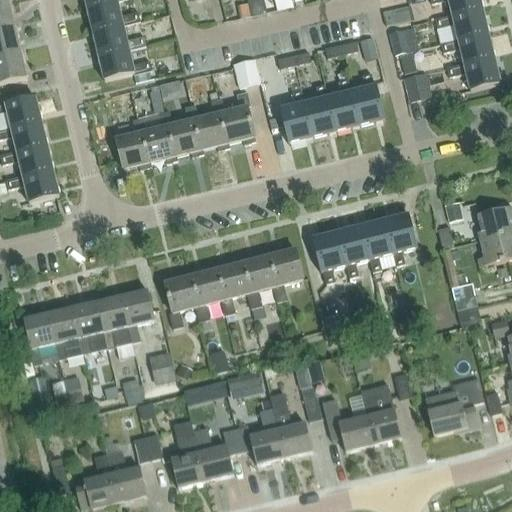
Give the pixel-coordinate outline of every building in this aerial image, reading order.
[(85,0),(88,11),(118,4),(134,1),(133,0),(85,0)] [(452,18),(483,11),(480,0),(431,0),(432,6),(448,2),(452,18)] [(94,36),(124,29),(140,25),(138,16),(122,20),(118,4),(88,11),(94,36)] [(0,33),(15,30),(9,6),(0,7),(0,33)] [(458,43),(489,36),(483,11),(452,18),(436,22),(438,30),(455,26),(458,43)] [(100,60),(130,53),(146,49),(144,41),(128,44),(124,29),(94,36),(100,60)] [(393,34),(402,75),(421,71),(412,29),(393,34)] [(0,33),(0,59),(21,55),(15,30),(0,33)] [(464,67),(495,60),(489,36),(458,43),(442,47),(444,55),(461,51),(464,67)] [(361,44),(366,64),(379,61),(374,41),(361,44)] [(356,47),(341,50),(343,59),(358,56),(356,47)] [(327,63),(343,59),(341,50),(325,54),(327,63)] [(130,53),(100,60),(105,84),(152,73),(150,66),(134,69),(130,53)] [(0,86),(27,80),(21,55),(0,59),(0,86)] [(309,58),(294,61),(295,69),(311,66),(309,58)] [(495,60),(464,67),(448,71),(450,79),(467,75),(471,93),(501,86),(495,60)] [(295,69),(294,61),(278,65),(280,72),(295,69)] [(404,82),(410,106),(432,101),(427,77),(404,82)] [(352,97),(360,129),(384,123),(376,91),(352,97)] [(196,123),(203,153),(218,150),(219,155),(230,152),(229,147),(222,116),(225,116),(222,102),(219,103),(217,94),(210,96),(212,104),(211,104),(214,119),(199,122),(196,123)] [(222,116),(229,147),(243,144),(244,149),(257,146),(249,110),(252,110),(249,96),(237,98),(241,112),(225,116),(222,116)] [(329,103),(337,135),(360,129),(352,97),(329,103)] [(11,130),(41,122),(35,99),(0,106),(0,114),(7,113),(11,130)] [(305,108),(313,140),(337,135),(329,103),(305,108)] [(290,146),(313,140),(305,108),(282,114),(290,146)] [(170,129),(177,160),(192,156),(193,161),(204,159),(203,153),(196,123),(199,122),(196,109),(185,111),(188,125),(173,128),(170,129)] [(164,116),(159,117),(162,131),(146,135),(144,136),(151,166),(165,163),(166,168),(178,165),(177,160),(170,129),(173,128),(170,115),(164,116)] [(144,136),(146,135),(143,121),(133,123),(136,138),(117,142),(124,172),(139,169),(140,174),(152,171),(151,166),(144,136)] [(17,154),(47,146),(41,122),(11,130),(0,132),(0,141),(13,138),(17,154)] [(23,178),(53,171),(47,146),(17,154),(1,158),(3,167),(19,163),(23,178)] [(53,171),(23,178),(7,182),(9,191),(25,187),(30,205),(60,198),(53,171)] [(459,204),(445,208),(450,225),(464,222),(459,204)] [(479,246),(511,238),(511,210),(478,219),(483,236),(477,238),(479,246)] [(384,226),(393,259),(416,253),(408,220),(384,226)] [(393,259),(384,226),(361,232),(369,265),(393,259)] [(442,255),(455,252),(450,231),(437,235),(442,255)] [(369,265),(361,232),(337,238),(346,271),(369,265)] [(346,271),(337,238),(314,244),(322,277),(346,271)] [(511,238),(479,246),(484,263),(477,265),(480,274),(511,265),(511,238)] [(266,262),(274,293),(277,308),(288,305),(284,290),(304,285),(296,254),(282,258),(281,253),(268,256),(270,261),(266,262)] [(442,256),(454,304),(474,298),(471,287),(467,288),(464,276),(457,278),(450,253),(442,256)] [(274,293),(266,262),(256,265),(255,260),(243,263),(244,268),(240,268),(248,299),(251,314),(262,311),(259,296),(274,293)] [(248,299),(240,268),(230,271),(229,266),(216,269),(218,274),(214,275),(221,306),(225,321),(236,318),(232,303),(248,299)] [(221,306),(214,275),(204,278),(203,273),(191,276),(192,281),(188,282),(196,313),(199,327),(210,325),(206,310),(221,306)] [(196,313),(188,282),(177,284),(176,279),(164,282),(173,317),(170,318),(174,334),(184,332),(180,316),(196,313)] [(129,330),(128,331),(132,348),(141,345),(137,329),(155,325),(148,295),(123,300),(129,330)] [(103,336),(107,353),(116,351),(112,334),(128,331),(129,330),(123,300),(98,306),(105,336),(103,336)] [(395,303),(398,316),(407,313),(404,300),(395,303)] [(455,304),(458,316),(477,312),(474,300),(455,304)] [(78,342),(82,358),(82,359),(91,357),(91,356),(107,353),(103,336),(105,336),(98,306),(73,311),(80,342),(78,342)] [(73,311),(49,317),(55,348),(54,348),(57,364),(66,362),(82,358),(78,342),(80,342),(73,311)] [(477,312),(458,316),(461,328),(480,324),(477,312)] [(351,330),(361,327),(358,315),(347,318),(351,330)] [(410,318),(413,328),(426,325),(423,315),(410,318)] [(38,351),(54,348),(55,348),(49,317),(23,322),(34,370),(41,368),(38,351)] [(339,317),(326,321),(332,346),(345,343),(339,317)] [(415,336),(413,328),(410,318),(393,323),(396,333),(398,332),(400,340),(415,336)] [(507,323),(492,327),(495,342),(511,338),(507,323)] [(376,327),(361,331),(363,340),(379,336),(376,327)] [(348,344),(363,340),(361,331),(346,335),(348,344)] [(367,353),(351,357),(355,375),(371,371),(367,353)] [(176,384),(170,356),(150,360),(156,388),(176,384)] [(224,359),(210,363),(214,376),(227,372),(224,359)] [(192,373),(182,368),(177,379),(187,383),(192,373)] [(145,401),(140,375),(121,379),(127,405),(145,401)] [(36,406),(49,403),(44,379),(31,382),(36,406)] [(229,388),(233,403),(265,395),(262,380),(229,388)] [(400,407),(411,404),(406,380),(394,383),(400,407)] [(199,405),(227,397),(223,382),(195,390),(199,405)] [(474,410),(484,408),(479,385),(452,391),(453,396),(426,402),(430,417),(435,441),(463,435),(464,437),(480,434),(474,410)] [(361,395),(368,422),(367,422),(374,450),(402,444),(389,388),(361,395)] [(313,390),(302,393),(311,428),(322,425),(316,401),(313,390)] [(71,406),(84,403),(82,392),(69,395),(71,406)] [(69,395),(67,395),(55,398),(58,409),(71,406),(69,395)] [(274,412),(279,435),(278,435),(285,463),(313,456),(307,429),(293,432),(285,397),(271,400),(274,412)] [(490,418),(501,416),(497,398),(486,401),(490,418)] [(337,403),(323,406),(332,444),(342,442),(345,457),(374,450),(367,422),(343,428),(337,403)] [(234,424),(236,434),(242,457),(253,454),(257,470),(285,463),(278,435),(279,435),(274,412),(261,415),(266,437),(251,441),(249,431),(248,432),(245,422),(234,424)] [(196,439),(206,486),(235,479),(230,460),(242,457),(236,434),(224,437),(227,452),(214,455),(208,432),(195,435),(196,439)] [(146,442),(151,465),(162,463),(157,439),(146,442)] [(178,444),(182,462),(172,465),(178,492),(206,486),(196,439),(178,444)] [(151,465),(146,442),(133,445),(139,468),(151,465)] [(107,459),(118,506),(146,500),(140,472),(128,475),(124,455),(107,459)] [(85,511),(89,511),(93,511),(118,506),(107,459),(95,462),(100,481),(84,484),(85,491),(75,493),(79,511),(85,511)] [(66,480),(64,469),(62,460),(50,463),(51,472),(58,499),(70,496),(66,480)]
